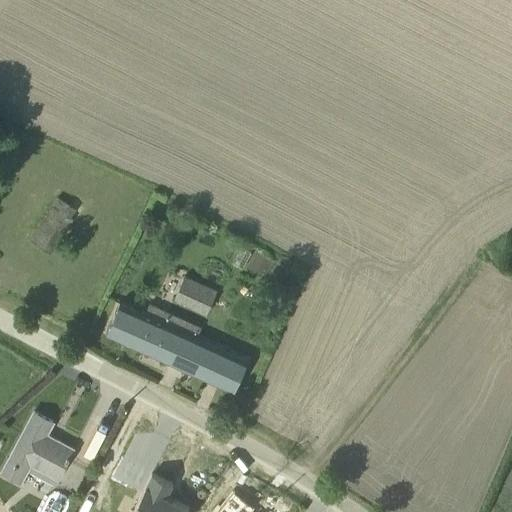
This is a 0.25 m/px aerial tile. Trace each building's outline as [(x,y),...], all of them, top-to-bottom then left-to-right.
[(54,196),(28,236),(51,251),(77,211),(54,196)] [(217,290),(184,275),(173,299),(205,314),(217,290)] [(149,303),(145,312),(120,300),(105,332),(232,391),(247,359),(196,335),(200,327),(149,303)] [(33,410),(0,470),(0,471),(20,483),(30,466),(55,480),(73,448),(45,433),(52,420),(33,410)] [(174,482),(151,471),(130,511),(186,511),(189,508),(167,496),(174,482)]
